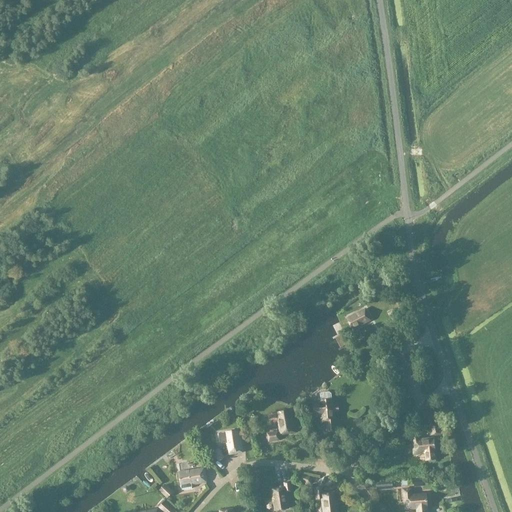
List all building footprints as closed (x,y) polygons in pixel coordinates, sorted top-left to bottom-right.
[(353,330),(371,321),(365,310),(347,319),(353,330)] [(399,319),(394,322),(397,328),(402,326),(399,319)] [(393,353),(397,363),(406,360),(400,344),(396,346),(398,352),(393,353)] [(312,403),(313,411),(314,418),(320,417),(321,424),(327,423),(328,433),(337,432),(334,401),(319,402),(319,403),(312,403)] [(280,432),(267,434),(269,442),(279,440),(278,436),(294,433),(290,411),(278,413),(279,421),(278,421),(280,432)] [(440,435),(439,424),(431,425),(432,436),(440,435)] [(239,431),(225,433),(225,434),(219,435),(221,444),(227,443),(228,450),(222,454),(218,450),(213,455),(220,462),(225,457),(228,455),(242,453),(239,431)] [(419,435),(412,435),(414,455),(425,454),(426,462),(436,461),(435,452),(434,439),(420,440),(419,435)] [(204,469),(179,473),(181,486),(189,485),(189,486),(206,483),(204,469)] [(284,487),(271,489),(273,500),(275,511),(288,509),(286,493),(291,492),(290,483),(284,484),(284,487)] [(159,490),(166,498),(172,493),(164,485),(159,490)] [(322,490),(316,491),(317,500),(317,503),(322,503),(323,508),(323,511),(337,511),(335,492),(322,494),(322,490)] [(405,511),(417,510),(416,511),(426,511),(426,495),(411,496),(411,490),(403,491),(405,511)] [(171,511),(173,510),(164,502),(160,507),(165,511),(171,511)]
